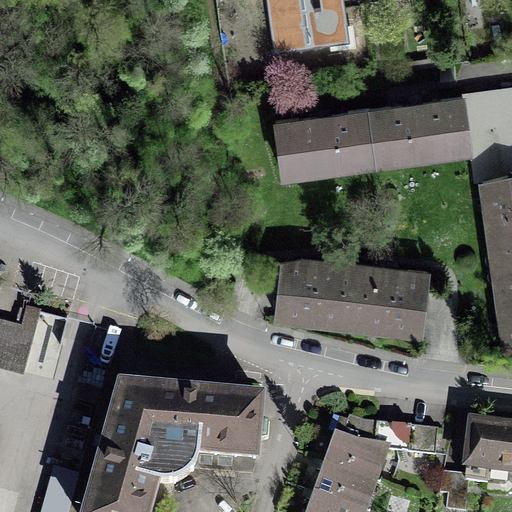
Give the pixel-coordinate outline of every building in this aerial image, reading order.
[(325,115),(274,121),(281,172),(475,148),(469,97),(417,104),(325,115)] [(511,169),(484,173),(506,354),(511,353),(511,169)] [(350,331),(358,259),(281,250),(272,322),(350,331)] [(432,267),(358,259),(350,331),(424,339),(432,267)] [(0,318),(0,367),(26,374),(36,327),(0,318)] [(264,471),(268,398),(121,387),(85,511),(160,511),(174,464),(264,471)] [(511,426),(472,421),(464,477),(511,483),(511,426)] [(307,511),(360,511),(382,448),(335,432),(328,453),(319,478),(310,505),(307,511)]
